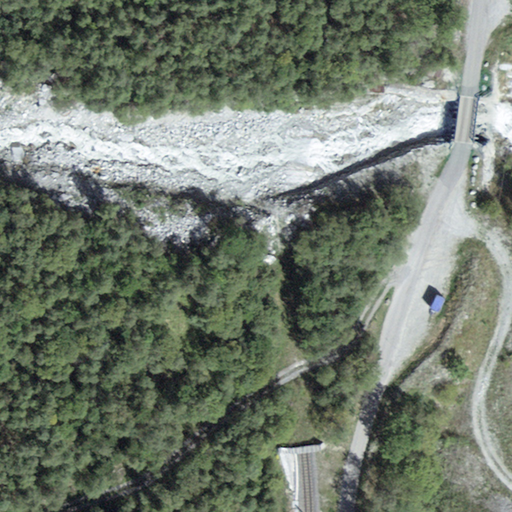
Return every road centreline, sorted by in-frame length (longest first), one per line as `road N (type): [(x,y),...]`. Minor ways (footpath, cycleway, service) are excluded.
road 1 (unclassified): [(495,0),(429,260),(357,459),(352,511)]
road 2 (track): [(150,511),(238,433),(331,383),(376,306),(429,260)]
road 3 (track): [(486,511),(478,438),(503,335),(499,248),(470,223),(442,216)]
